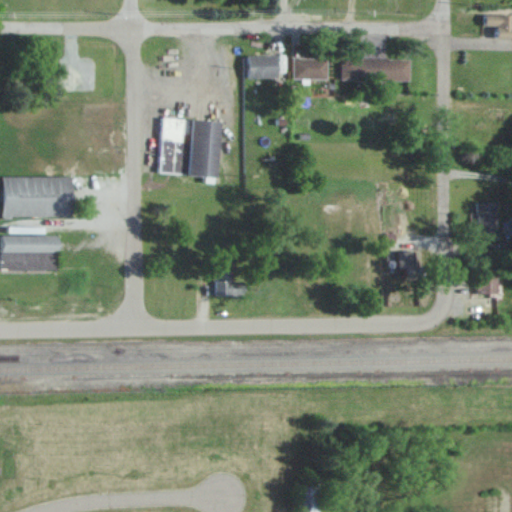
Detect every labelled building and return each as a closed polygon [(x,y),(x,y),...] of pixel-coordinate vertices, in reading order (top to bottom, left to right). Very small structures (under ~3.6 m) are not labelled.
[(511,12),(485,13),(485,25),(493,25),(493,36),(511,36),(511,12)] [(280,76),(280,54),(250,54),(250,76),(280,76)] [(329,78),(329,57),(295,57),(295,78),(329,78)] [(410,79),(410,57),(344,57),(344,79),(410,79)] [(83,101),(55,101),(55,160),(83,160),(83,101)] [(161,173),(216,176),(219,120),(164,117),(161,173)] [(0,216),(68,216),(69,175),(0,175),(0,216)] [(500,201),(479,201),(479,239),(500,239),(500,201)] [(55,234),(0,233),(0,269),(55,270),(55,234)] [(418,279),(418,250),(398,250),(398,279),(418,279)] [(479,293),(501,293),(501,267),(479,267),(479,293)] [(241,296),(241,281),(229,281),(229,271),(212,271),(212,296),(241,296)] [(294,511),(318,511),(318,482),(295,482),(294,511)]
